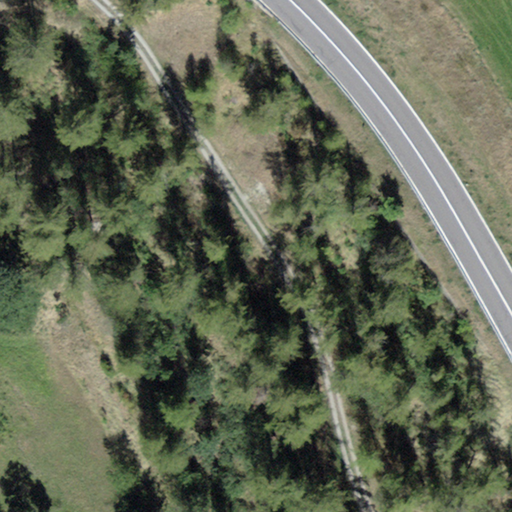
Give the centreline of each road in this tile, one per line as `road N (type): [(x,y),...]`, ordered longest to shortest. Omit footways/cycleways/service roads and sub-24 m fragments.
road 1 (track): [(361,511),(291,297),(132,35),(96,0)]
road 2 (primary): [(511,311),(362,73),(292,0)]
